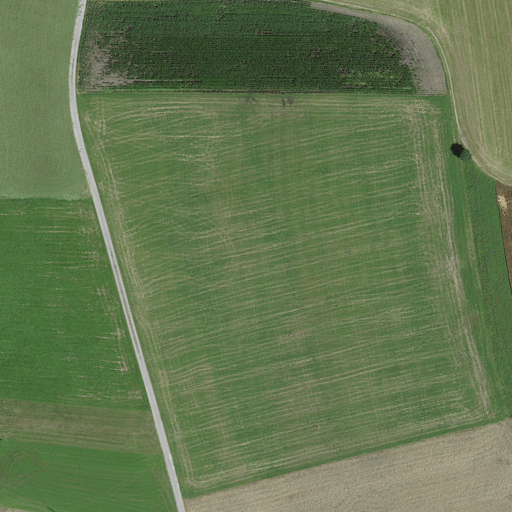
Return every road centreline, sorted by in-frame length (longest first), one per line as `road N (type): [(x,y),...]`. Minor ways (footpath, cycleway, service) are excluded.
road 1 (track): [(181,511),(72,105),(82,0)]
road 2 (track): [(319,0),(426,27),(464,149),(484,174),(511,187)]
